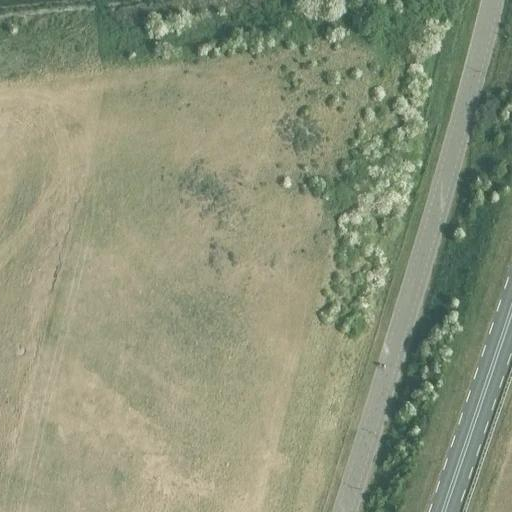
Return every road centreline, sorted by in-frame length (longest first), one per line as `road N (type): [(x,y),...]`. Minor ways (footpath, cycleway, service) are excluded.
road 1 (unclassified): [(343,511),(492,0)]
road 2 (primary): [(444,511),(511,308)]
